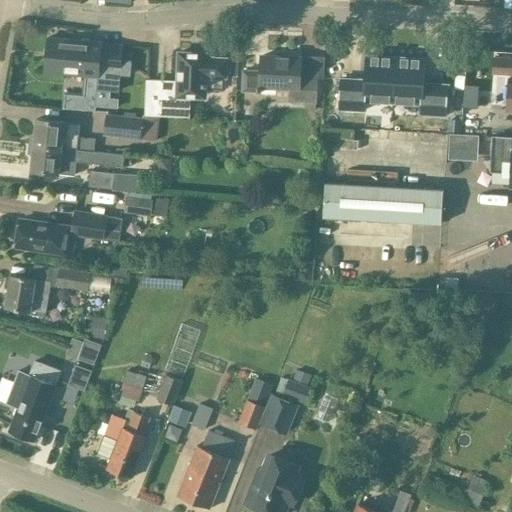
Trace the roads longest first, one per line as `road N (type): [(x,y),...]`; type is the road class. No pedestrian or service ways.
road 1 (residential): [(511,23),(228,13),(112,22),(0,7)]
road 2 (unclassified): [(113,511),(0,469)]
